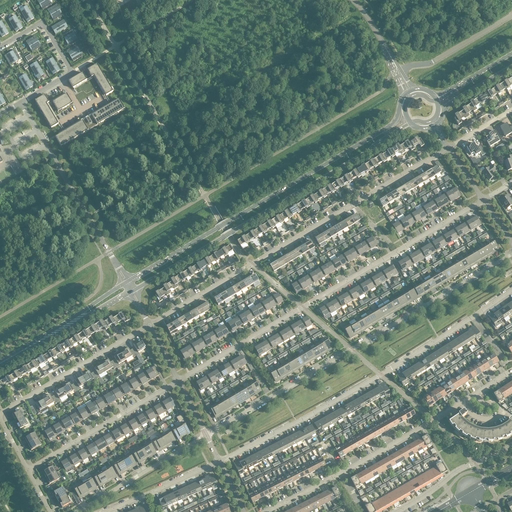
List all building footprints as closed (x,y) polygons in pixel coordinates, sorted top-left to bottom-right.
[(52,4),(48,0),(47,0),(39,5),(43,10),(52,4)] [(48,10),(51,15),(60,10),(57,5),(48,10)] [(24,8),(31,20),(34,18),(27,6),(24,8)] [(27,22),(31,20),(24,8),(20,10),(27,22)] [(63,15),(60,10),(51,15),(54,21),(63,15)] [(15,16),(12,18),(19,30),(23,28),(15,16)] [(16,32),(19,30),(12,18),(9,20),(16,32)] [(1,21),(0,22),(0,26),(5,35),(9,33),(1,21)] [(51,28),(53,31),(66,24),(63,21),(51,28)] [(68,27),(66,24),(53,31),(56,35),(68,27)] [(63,36),(66,41),(75,36),(72,31),(63,36)] [(26,42),(29,47),(38,42),(35,36),(26,42)] [(78,41),(75,36),(66,41),(69,46),(78,41)] [(41,47),(38,42),(29,47),(32,52),(41,47)] [(67,51),(70,56),(79,51),(76,46),(67,51)] [(15,50),(10,53),(15,62),(20,59),(15,50)] [(82,56),(79,51),(70,56),(73,61),(82,56)] [(10,65),(15,62),(10,53),(5,56),(10,65)] [(53,58),(49,60),(56,72),(60,70),(53,58)] [(53,74),(56,72),(49,60),(46,62),(53,74)] [(37,62),(33,64),(40,76),(44,74),(37,62)] [(37,78),(40,76),(33,64),(30,66),(37,78)] [(100,122),(103,121),(104,121),(105,121),(104,120),(107,118),(108,119),(114,115),(114,114),(117,113),(121,111),(120,110),(124,109),(125,109),(119,99),(115,101),(115,100),(110,103),(106,96),(113,92),(113,91),(112,91),(110,88),(111,88),(109,84),(108,85),(106,82),(107,81),(105,78),(104,78),(102,75),(103,75),(99,68),(98,68),(97,65),(97,64),(87,70),(92,77),(87,80),(83,73),(69,81),(73,88),(74,90),(93,78),(109,104),(64,130),(49,105),(53,102),(58,112),(59,111),(62,109),(62,110),(69,106),(68,105),(71,103),(72,104),(67,94),(66,94),(66,93),(49,103),(45,95),(35,101),(35,102),(36,101),(38,104),(37,105),(41,111),(42,111),(44,114),(43,114),(45,118),(46,117),(48,121),(47,121),(47,122),(48,121),(50,124),(49,125),(51,128),(58,124),(63,131),(58,134),(59,135),(55,137),(61,147),(62,146),(61,146),(64,144),(65,145),(68,142),(71,140),(71,141),(78,137),(77,136),(81,134),(81,135),(85,133),(84,132),(87,130),(88,131),(101,123),(100,122)] [(26,74),(22,76),(29,88),(33,86),(26,74)] [(26,91),(29,88),(22,76),(19,78),(26,91)] [(511,79),(511,78),(506,82),(504,82),(504,83),(503,83),(507,90),(510,88),(511,87),(510,86),(511,85),(511,79)] [(507,90),(503,83),(497,87),(495,87),(496,88),(494,89),(498,95),(501,93),(502,92),(502,91),(506,89),(506,90),(507,90)] [(498,95),(494,89),(489,92),(487,92),(487,93),(486,94),(490,100),(493,98),(492,98),(494,97),(493,96),(497,94),(498,95)] [(490,100),(486,94),(480,97),(478,97),(479,98),(477,99),(481,105),(484,103),(485,102),(485,101),(489,99),(489,100),(490,100)] [(481,105),(477,99),(472,102),(470,102),(471,104),(470,105),(474,112),(477,110),(475,108),(477,107),(476,106),(480,104),(481,105)] [(474,112),(470,105),(464,109),(462,109),(463,111),(462,112),(466,119),(469,117),(468,114),(469,114),(469,113),(473,111),(473,112),(474,112)] [(466,119),(462,112),(456,115),(454,115),(456,118),(454,119),(458,125),(461,123),(460,121),(461,120),(465,117),(466,119)] [(511,125),(509,128),(507,123),(500,127),(506,137),(511,134),(511,136),(511,135),(511,125)] [(500,141),(494,131),(489,134),(489,135),(486,137),(488,141),(487,142),(490,147),(500,141)] [(418,140),(417,138),(410,142),(414,149),(414,148),(418,145),(418,146),(419,145),(421,148),(424,146),(420,139),(418,140)] [(409,143),(408,142),(401,146),(405,153),(404,151),(408,149),(409,150),(410,149),(411,151),(414,149),(410,142),(409,143)] [(467,147),(466,147),(471,155),(474,153),(475,156),(480,153),(482,156),(485,154),(481,147),(478,148),(477,146),(476,147),(473,143),(472,144),(471,145),(470,145),(470,144),(466,146),(467,147)] [(399,147),(398,145),(391,150),(395,156),(395,155),(399,152),(399,153),(400,152),(402,155),(405,153),(401,146),(399,147)] [(395,156),(391,150),(383,155),(387,161),(386,160),(390,157),(391,158),(392,157),(392,158),(395,156)] [(387,161),(383,155),(374,160),(378,166),(378,165),(382,162),(382,163),(383,162),(383,163),(387,161)] [(378,166),(374,160),(366,165),(369,171),(370,171),(369,170),(373,168),(375,168),(378,166)] [(369,171),(366,165),(357,170),(361,176),(360,175),(364,173),(365,173),(366,173),(369,171)] [(489,181),(495,177),(492,173),(497,170),(498,170),(494,165),(489,168),(482,172),(486,178),(486,177),(489,181)] [(433,167),(430,169),(435,176),(441,173),(441,175),(445,172),(441,166),(441,167),(438,168),(437,167),(434,168),(433,167)] [(435,176),(430,169),(427,170),(428,172),(426,174),(429,180),(435,176)] [(361,176),(357,170),(349,175),(352,181),(353,181),(352,180),(356,178),(358,178),(361,176)] [(422,174),(419,175),(423,183),(429,180),(426,174),(423,175),(422,174)] [(352,181),(349,175),(340,180),(344,186),(343,185),(347,183),(348,183),(349,183),(352,181)] [(423,183),(419,175),(416,177),(417,179),(414,181),(418,187),(423,183)] [(344,186),(340,180),(332,185),(335,191),(335,190),(339,188),(339,189),(340,188),(341,188),(344,186)] [(410,180),(407,182),(412,190),(418,187),(414,181),(411,182),(410,180)] [(412,190),(407,182),(404,184),(405,186),(402,187),(406,193),(412,190)] [(335,191),(332,185),(323,190),(327,196),(326,195),(330,193),(331,194),(332,193),(335,191)] [(396,189),(400,197),(401,199),(407,196),(406,193),(402,187),(400,189),(399,187),(396,189)] [(456,187),(450,191),(455,199),(462,196),(456,187)] [(400,197),(396,189),(392,191),(394,193),(391,194),(394,200),(400,197)] [(327,196),(323,190),(314,195),(318,202),(318,201),(318,200),(322,198),(322,199),(323,198),(324,198),(327,196)] [(455,199),(450,191),(444,194),(450,203),(455,199)] [(387,194),(384,196),(389,204),(394,200),(391,194),(388,196),(387,194)] [(450,203),(444,194),(439,198),(444,206),(450,203)] [(318,202),(314,195),(306,200),(310,207),(309,205),(313,203),(314,204),(315,203),(318,202)] [(389,204),(384,196),(381,198),(382,200),(379,201),(383,207),(389,204)] [(511,202),(507,196),(501,200),(507,209),(510,206),(511,207),(511,202)] [(444,206),(439,198),(433,201),(438,210),(444,206)] [(310,207),(306,200),(297,205),(301,212),(301,210),(305,208),(305,209),(306,208),(307,208),(310,207)] [(438,210),(433,201),(427,204),(433,213),(438,210)] [(433,213),(427,204),(422,208),(427,216),(433,213)] [(301,212),(297,205),(289,210),(293,217),(292,216),(296,213),(296,214),(298,213),(298,214),(301,212)] [(427,216),(422,208),(416,211),(421,220),(427,216)] [(293,217),(289,210),(280,215),(284,222),(283,221),(287,218),(288,219),(289,218),(289,219),(293,217)] [(421,220),(416,211),(410,214),(415,223),(421,220)] [(415,223),(410,214),(405,218),(410,226),(415,223)] [(284,222),(280,215),(272,221),(275,227),(276,227),(275,226),(279,223),(279,224),(281,223),(281,224),(284,222)] [(352,215),(349,217),(354,224),(360,221),(356,215),(353,216),(352,215)] [(477,216),(471,219),(476,228),(482,224),(477,216)] [(354,224),(349,217),(346,218),(347,220),(345,222),(348,228),(354,224)] [(410,226),(405,218),(399,221),(404,230),(410,226)] [(476,228),(471,219),(465,223),(470,231),(476,228)] [(275,227),(272,221),(263,226),(267,232),(266,231),(270,228),(271,229),(272,228),(272,229),(275,227)] [(404,230),(399,221),(393,225),(398,233),(404,230)] [(341,222),(338,223),(342,231),(348,228),(345,222),(342,223),(341,222)] [(342,231),(338,223),(335,225),(336,227),(333,229),(337,235),(342,231)] [(470,231),(465,223),(459,226),(464,235),(470,231)] [(267,232),(263,226),(255,231),(258,237),(258,236),(262,233),(262,234),(264,233),(264,234),(267,232)] [(464,235),(459,226),(454,230),(459,238),(464,235)] [(329,228),(326,230),(331,238),(337,235),(333,229),(330,230),(329,228)] [(331,238),(326,230),(323,232),(324,234),(321,235),(325,241),(331,238)] [(459,238),(454,230),(448,233),(453,242),(459,238)] [(258,237),(255,231),(246,236),(250,242),(249,241),(253,239),(254,239),(255,238),(255,239),(258,237)] [(453,242),(448,233),(442,236),(447,245),(453,242)] [(319,245),(325,241),(321,235),(319,237),(318,235),(314,237),(319,245)] [(250,242),(246,236),(237,241),(240,246),(245,244),(246,244),(247,244),(250,242)] [(447,245),(442,236),(436,240),(442,248),(447,245)] [(371,238),(365,241),(370,250),(376,246),(371,238)] [(308,244),(305,245),(308,251),(314,248),(310,240),(307,242),(308,244)] [(442,248),(436,240),(431,243),(436,252),(442,248)] [(493,240),(487,243),(493,253),(497,251),(497,250),(498,249),(493,240)] [(370,250),(365,241),(359,245),(364,253),(370,250)] [(436,252),(431,243),(425,246),(430,255),(436,252)] [(493,253),(487,243),(488,245),(482,248),(487,256),(488,255),(489,256),(493,253)] [(233,251),(230,245),(221,251),(225,257),(228,255),(229,254),(228,253),(233,251)] [(301,245),(298,247),(303,255),(308,251),(305,245),(302,247),(301,245)] [(364,253),(359,245),(354,248),(359,257),(364,253)] [(430,255),(425,246),(419,250),(425,258),(430,255)] [(303,255),(298,247),(295,249),(296,251),(293,252),(297,258),(303,255)] [(359,257),(354,248),(348,251),(353,260),(359,257)] [(487,256),(482,248),(476,251),(482,260),(486,258),(485,257),(487,256)] [(425,258),(419,250),(414,253),(419,262),(425,258)] [(225,257),(221,251),(212,256),(216,262),(219,260),(220,259),(220,258),(224,256),(225,257)] [(353,260),(348,251),(342,255),(347,263),(353,260)] [(482,260),(476,251),(471,255),(475,263),(477,262),(477,263),(482,260)] [(290,252),(287,254),(291,262),(297,258),(293,252),(291,254),(290,252)] [(419,262),(414,253),(408,257),(413,265),(419,262)] [(291,262),(287,254),(283,256),(284,257),(282,259),(285,265),(291,262)] [(347,263),(342,255),(337,258),(342,267),(347,263)] [(475,263),(471,255),(465,258),(470,267),(474,264),(475,263)] [(216,262),(212,256),(204,261),(208,267),(211,265),(210,265),(212,264),(211,263),(215,261),(216,262)] [(413,265),(408,257),(402,260),(408,268),(413,265)] [(342,267),(337,258),(331,262),(336,270),(342,267)] [(470,267),(465,258),(459,261),(464,269),(466,268),(466,269),(470,267)] [(278,259),(275,261),(280,268),(285,265),(282,259),(279,261),(278,259)] [(408,268),(402,260),(397,263),(402,272),(408,268)] [(208,267),(204,261),(195,266),(199,272),(202,270),(203,269),(203,268),(207,266),(207,267),(208,267)] [(280,268),(275,261),(272,263),(273,264),(270,266),(274,272),(280,268)] [(464,269),(459,261),(454,265),(459,274),(463,271),(462,270),(464,269)] [(336,270),(331,262),(325,265),(330,274),(336,270)] [(330,274),(325,265),(319,268),(325,277),(330,274)] [(393,265),(387,269),(392,277),(398,274),(393,265)] [(459,274),(454,265),(448,268),(453,276),(454,275),(455,276),(459,274)] [(199,272),(195,266),(187,271),(191,277),(194,275),(193,275),(195,274),(194,274),(198,271),(199,272)] [(325,277),(319,268),(314,272),(319,280),(325,277)] [(453,276),(448,268),(442,272),(447,280),(452,278),(451,277),(453,276)] [(392,277),(387,269),(382,272),(387,281),(392,277)] [(191,277),(187,271),(178,276),(182,282),(185,280),(186,279),(190,276),(190,277),(191,277)] [(319,280),(314,272),(308,275),(313,284),(319,280)] [(387,281),(382,272),(376,276),(381,284),(387,281)] [(447,280),(442,272),(437,275),(441,283),(443,282),(443,283),(447,280)] [(251,275),(248,277),(253,284),(259,281),(255,275),(252,276),(251,275)] [(313,284),(308,275),(302,278),(308,287),(313,284)] [(441,283),(437,275),(431,278),(436,287),(440,285),(440,284),(441,283)] [(182,282),(178,276),(171,280),(172,282),(171,283),(175,289),(178,287),(176,285),(178,284),(177,284),(181,281),(182,282)] [(381,284),(376,276),(370,279),(375,288),(381,284)] [(253,284),(248,277),(245,278),(246,280),(243,282),(247,288),(253,284)] [(308,287),(302,278),(297,282),(302,290),(308,287)] [(436,287),(431,278),(425,282),(430,290),(432,289),(436,287)] [(375,288),(370,279),(365,282),(370,291),(375,288)] [(240,282),(237,283),(241,291),(247,288),(243,282),(241,283),(240,282)] [(302,290),(297,282),(291,285),(296,294),(302,290)] [(370,291),(365,282),(359,286),(364,294),(370,291)] [(430,290),(425,282),(420,285),(425,294),(429,291),(428,291),(430,290)] [(175,289),(171,283),(164,287),(164,288),(163,289),(167,296),(170,294),(169,292),(170,291),(169,290),(174,288),(174,289),(175,289)] [(241,291),(237,283),(234,285),(235,287),(232,289),(235,295),(241,291)] [(425,294),(420,285),(414,288),(418,296),(420,295),(421,296),(425,294)] [(364,294),(359,286),(353,289),(358,298),(364,294)] [(228,288),(225,290),(230,298),(235,295),(232,289),(229,290),(228,288)] [(167,296),(163,289),(156,293),(157,295),(155,296),(159,303),(162,301),(161,298),(162,298),(162,297),(166,294),(167,296)] [(358,298),(353,289),(348,292),(353,301),(358,298)] [(230,298),(225,290),(222,292),(223,294),(220,295),(224,301),(230,298)] [(353,301),(348,292),(342,296),(347,304),(353,301)] [(407,292),(401,296),(407,305),(411,302),(410,301),(412,300),(407,292)] [(278,293),(272,297),(277,305),(283,302),(278,293)] [(218,305),(224,301),(220,295),(218,297),(217,295),(213,297),(218,305)] [(347,304),(342,296),(336,299),(341,308),(347,304)] [(407,305),(401,296),(396,299),(400,307),(402,306),(403,307),(407,305)] [(277,305),(272,297),(266,300),(271,309),(277,305)] [(341,308),(336,299),(330,303),(336,311),(341,308)] [(400,307),(396,299),(390,302),(395,311),(399,309),(399,308),(400,307)] [(271,309),(266,300),(261,303),(266,312),(271,309)] [(204,305),(201,307),(205,313),(211,309),(206,301),(203,303),(204,305)] [(395,311),(390,302),(384,306),(389,314),(391,313),(391,314),(395,311)] [(266,312),(261,303),(255,307),(260,315),(266,312)] [(336,311),(330,303),(325,306),(330,315),(336,311)] [(511,313),(511,312),(507,305),(504,306),(505,307),(503,309),(508,316),(511,313)] [(198,306),(195,308),(199,316),(205,313),(201,307),(199,308),(198,306)] [(330,315),(325,306),(319,309),(324,318),(330,315)] [(389,314),(384,306),(379,309),(384,318),(388,316),(388,315),(389,314)] [(260,315),(255,307),(249,310),(254,319),(260,315)] [(199,316),(195,308),(192,310),(193,312),(190,313),(193,320),(199,316)] [(384,318),(379,309),(373,313),(378,321),(379,320),(380,320),(384,318)] [(508,316),(503,309),(501,310),(500,309),(498,311),(503,319),(508,316)] [(254,319),(249,310),(244,313),(249,322),(254,319)] [(503,319),(498,311),(496,312),(496,313),(494,315),(500,324),(500,323),(499,322),(503,319)] [(186,313),(183,315),(188,323),(193,320),(190,313),(187,315),(186,313)] [(249,322),(244,313),(238,317),(243,325),(249,322)] [(378,321),(373,313),(367,316),(373,325),(377,322),(376,322),(378,321)] [(121,314),(114,318),(118,325),(118,323),(122,321),(122,322),(123,321),(125,323),(128,321),(124,314),(122,315),(121,314)] [(188,323),(183,315),(180,317),(181,319),(178,320),(182,326),(188,323)] [(500,324),(494,315),(492,316),(491,315),(489,317),(491,321),(490,322),(494,328),(500,324)] [(373,325),(367,316),(362,319),(366,327),(368,326),(368,327),(373,325)] [(112,317),(105,322),(109,328),(108,327),(112,324),(113,325),(114,324),(115,327),(118,325),(114,318),(113,319),(112,317)] [(243,325),(238,317),(232,320),(237,329),(243,325)] [(312,325),(307,317),(301,320),(306,329),(312,325)] [(366,327),(362,319),(356,323),(361,331),(365,329),(365,328),(366,327)] [(175,320),(171,322),(176,330),(182,326),(178,320),(176,322),(175,320)] [(237,329),(232,320),(226,324),(231,332),(237,329)] [(306,329),(301,320),(295,323),(300,332),(306,329)] [(102,321),(95,325),(99,331),(99,330),(103,328),(103,329),(104,328),(106,330),(109,328),(105,322),(103,322),(102,321)] [(176,330),(171,322),(168,324),(169,326),(167,327),(167,328),(167,329),(171,335),(178,332),(176,330)] [(300,332),(295,323),(289,327),(295,335),(300,332)] [(361,331),(356,323),(350,326),(350,325),(349,325),(355,334),(357,333),(357,334),(361,331)] [(99,331),(95,325),(87,330),(91,336),(90,335),(94,333),(95,334),(96,333),(99,331)] [(230,333),(225,325),(219,328),(224,337),(230,333)] [(355,334),(349,325),(344,328),(350,338),(354,336),(353,335),(355,334)] [(295,335),(289,327),(284,330),(289,339),(295,335)] [(473,329),(471,331),(476,340),(481,337),(475,327),(472,328),(473,329)] [(224,337),(219,328),(213,332),(218,340),(224,337)] [(91,336),(87,330),(78,335),(82,342),(82,341),(82,340),(86,338),(86,339),(87,338),(91,336)] [(289,339),(284,330),(278,334),(283,342),(289,339)] [(476,340),(471,331),(468,332),(468,331),(466,333),(471,341),(475,338),(476,340)] [(218,340),(213,332),(207,335),(212,343),(218,340)] [(471,341),(466,333),(463,334),(464,335),(462,337),(466,344),(471,341)] [(283,342),(278,334),(272,337),(278,346),(283,342)] [(82,342),(78,335),(70,340),(73,347),(74,347),(73,345),(77,343),(77,344),(79,343),(82,342)] [(212,343),(207,335),(202,338),(207,347),(212,343)] [(278,346),(272,337),(267,340),(272,349),(278,346)] [(466,344),(462,337),(459,338),(459,337),(456,338),(462,347),(466,344)] [(207,347),(202,338),(196,342),(201,350),(207,347)] [(327,338),(321,342),(327,352),(331,349),(330,349),(332,348),(327,338)] [(462,347),(456,338),(454,340),(455,341),(453,342),(457,350),(462,347)] [(73,347),(70,340),(61,345),(65,352),(64,350),(68,348),(69,349),(70,348),(73,347)] [(272,349),(267,340),(261,344),(266,352),(272,349)] [(135,348),(133,350),(136,356),(139,354),(138,353),(145,349),(143,344),(142,343),(139,344),(138,342),(133,345),(135,348)] [(201,350),(196,342),(190,345),(195,354),(201,350)] [(327,352),(321,342),(321,343),(316,346),(321,354),(322,353),(323,354),(327,352)] [(457,350),(453,342),(450,344),(449,343),(447,344),(453,353),(457,350)] [(266,352),(261,344),(255,347),(260,356),(266,352)] [(453,353),(447,344),(445,345),(446,347),(443,348),(448,356),(453,353)] [(65,352),(61,345),(53,350),(56,357),(57,357),(56,356),(60,353),(60,354),(62,353),(62,354),(65,352)] [(195,354),(190,345),(185,348),(190,357),(195,354)] [(321,354),(316,346),(310,350),(315,359),(320,356),(319,355),(321,354)] [(125,353),(122,354),(126,360),(132,356),(133,358),(136,356),(133,350),(130,351),(128,348),(124,351),(125,353)] [(190,357),(185,348),(179,352),(184,361),(190,357)] [(448,356),(443,348),(441,350),(440,349),(438,350),(444,358),(448,356)] [(56,357),(53,350),(44,355),(48,362),(47,361),(51,358),(52,359),(53,358),(53,359),(56,357)] [(315,359),(310,350),(305,353),(309,361),(311,360),(311,361),(315,359)] [(444,358),(438,350),(436,351),(437,352),(434,354),(439,361),(444,358)] [(309,361),(305,353),(299,357),(304,365),(308,363),(308,362),(309,361)] [(116,360),(113,361),(117,368),(120,366),(119,364),(126,360),(122,354),(119,356),(118,354),(114,357),(116,360)] [(439,361),(434,354),(432,355),(431,354),(429,356),(434,364),(439,361)] [(498,362),(493,354),(489,357),(494,365),(498,362)] [(48,362),(44,355),(36,361),(39,367),(39,366),(43,363),(43,364),(44,363),(45,364),(48,362)] [(241,356),(235,359),(240,368),(246,364),(241,356)] [(434,364),(429,356),(427,357),(428,358),(425,360),(430,367),(434,364)] [(304,365),(299,357),(293,360),(298,368),(300,367),(300,368),(304,365)] [(494,365),(489,357),(485,360),(490,368),(494,365)] [(240,368),(235,359),(229,363),(234,371),(240,368)] [(105,364),(102,366),(106,372),(113,368),(114,369),(117,368),(113,361),(110,363),(109,360),(104,363),(105,364)] [(298,368),(293,360),(288,363),(293,372),(297,370),(296,369),(298,368)] [(430,367),(425,360),(423,361),(422,360),(420,361),(425,370),(430,367)] [(490,368),(485,360),(480,363),(485,370),(490,368)] [(39,367),(36,361),(27,366),(31,372),(30,371),(34,368),(35,369),(36,368),(36,369),(39,367)] [(425,370),(420,361),(418,363),(419,364),(416,365),(421,373),(425,370)] [(234,371),(229,363),(223,366),(228,375),(234,371)] [(293,372),(288,363),(282,367),(287,375),(288,374),(289,374),(293,372)] [(485,370),(480,363),(476,365),(481,373),(485,370)] [(421,373),(416,365),(414,367),(413,366),(411,367),(416,376),(421,373)] [(481,373),(476,365),(472,368),(477,376),(481,373)] [(31,372),(27,366),(18,371),(22,377),(22,376),(26,373),(26,374),(27,373),(28,374),(31,372)] [(96,372),(93,373),(97,379),(100,378),(99,376),(106,372),(102,366),(100,367),(99,366),(94,368),(96,372)] [(155,366),(146,371),(151,380),(159,375),(155,366)] [(228,375),(223,366),(218,369),(223,378),(228,375)] [(287,375),(282,367),(276,370),(276,368),(275,369),(281,379),(285,376),(287,375)] [(416,376),(411,367),(409,368),(409,370),(407,371),(412,379),(416,376)] [(477,376),(472,368),(467,371),(472,379),(477,376)] [(223,378),(218,369),(212,373),(217,381),(223,378)] [(281,379),(275,369),(270,372),(275,381),(277,380),(277,381),(281,379)] [(22,377),(18,371),(10,376),(14,382),(13,381),(17,379),(18,379),(19,378),(19,379),(22,377)] [(151,380),(146,371),(137,376),(142,385),(151,380)] [(412,379),(407,371),(404,373),(404,372),(402,373),(408,383),(407,381),(412,379)] [(472,379),(467,371),(463,374),(468,381),(472,379)] [(85,376),(83,378),(86,384),(93,379),(94,381),(97,379),(93,373),(91,375),(89,372),(84,374),(85,376)] [(217,381),(212,373),(206,376),(211,385),(217,381)] [(408,383),(402,373),(399,375),(400,376),(398,377),(403,386),(408,383)] [(468,381),(463,374),(459,376),(464,384),(468,381)] [(14,382),(10,376),(1,381),(5,387),(5,386),(9,384),(10,384),(11,384),(14,382)] [(142,385),(137,376),(129,381),(134,390),(142,385)] [(211,385),(206,376),(201,380),(206,388),(211,385)] [(464,384),(459,376),(454,379),(459,387),(464,384)] [(76,383),(74,385),(77,391),(80,389),(79,388),(86,384),(83,378),(80,379),(79,377),(75,380),(76,383)] [(459,387),(454,379),(450,382),(455,390),(459,387)] [(206,388),(201,380),(195,383),(199,392),(206,388)] [(134,390),(129,381),(120,386),(125,395),(134,390)] [(255,381),(249,384),(255,394),(260,392),(259,391),(261,390),(255,381)] [(455,390),(450,382),(446,384),(451,392),(455,390)] [(66,388),(63,389),(67,395),(74,391),(75,393),(77,391),(74,385),(71,386),(69,383),(65,386),(66,388)] [(255,394),(249,384),(250,385),(245,389),(249,397),(251,396),(251,397),(255,394)] [(382,385),(380,386),(385,396),(390,393),(385,384),(383,386),(382,385)] [(451,392),(446,384),(441,387),(446,395),(451,392)] [(125,395),(120,386),(112,391),(117,400),(125,395)] [(385,396),(380,386),(377,387),(378,388),(376,390),(380,398),(384,395),(385,396)] [(511,394),(507,386),(502,389),(508,396),(511,394)] [(446,395),(441,387),(437,390),(442,398),(446,395)] [(57,395),(54,396),(58,403),(61,401),(60,399),(67,395),(63,389),(61,391),(60,389),(55,392),(57,395)] [(249,397),(245,389),(239,392),(244,401),(248,398),(249,397)] [(508,396),(502,389),(498,391),(503,399),(508,396)] [(380,398),(376,390),(373,391),(372,390),(370,391),(375,400),(380,398)] [(442,398),(437,390),(433,393),(438,401),(442,398)] [(117,400),(112,391),(103,396),(109,405),(117,400)] [(375,400),(370,391),(368,393),(369,394),(366,395),(371,403),(375,400)] [(503,399),(498,391),(493,395),(495,399),(496,398),(499,402),(503,399)] [(244,401),(239,392),(233,395),(238,403),(240,403),(244,401)] [(438,401),(433,393),(429,395),(434,403),(438,401)] [(46,399),(44,401),(47,407),(54,403),(55,404),(58,403),(54,396),(52,398),(50,395),(45,398),(46,399)] [(238,403),(233,395),(228,399),(233,408),(237,405),(236,404),(238,403)] [(371,403),(366,395),(364,397),(363,395),(361,397),(366,406),(371,403)] [(434,403),(429,395),(424,398),(429,406),(434,403)] [(109,405),(103,396),(95,401),(100,410),(109,405)] [(171,397),(162,402),(167,411),(176,406),(171,397)] [(366,406),(361,397),(359,398),(359,399),(357,400),(361,408),(366,406)] [(233,408),(228,399),(222,402),(227,410),(228,409),(229,410),(233,408)] [(361,408),(357,400),(354,402),(354,401),(351,402),(356,411),(361,408)] [(38,414),(41,412),(42,413),(48,409),(47,407),(44,401),(41,402),(40,401),(35,403),(37,406),(34,408),(38,414)] [(100,410),(95,401),(86,407),(92,415),(100,410)] [(167,411),(162,402),(154,407),(159,416),(167,411)] [(227,410),(222,402),(216,405),(216,404),(215,404),(221,414),(225,412),(225,411),(227,410)] [(356,411),(351,402),(349,403),(350,404),(347,406),(352,414),(356,411)] [(217,417),(221,414),(215,404),(211,407),(209,403),(205,405),(209,413),(210,413),(212,412),(215,417),(217,416),(217,417)] [(352,414),(347,406),(345,407),(344,406),(342,407),(347,416),(352,414)] [(410,407),(406,409),(411,417),(415,415),(410,406),(409,406),(410,407)] [(92,415),(86,407),(78,412),(83,420),(92,415)] [(159,416),(154,407),(145,412),(150,421),(159,416)] [(347,416),(342,407),(340,409),(340,410),(338,411),(342,419),(347,416)] [(411,417),(406,409),(402,411),(407,419),(411,417)] [(16,418),(18,421),(24,418),(22,415),(23,415),(21,410),(12,415),(15,419),(16,418)] [(342,419),(338,411),(335,413),(335,411),(333,413),(338,421),(342,419)] [(407,419),(402,411),(398,413),(403,422),(407,419)] [(465,415),(463,411),(458,414),(459,415),(449,422),(452,426),(453,425),(456,428),(455,429),(459,433),(460,431),(463,434),(462,435),(466,438),(467,436),(470,438),(470,439),(475,441),(475,439),(479,440),(479,441),(484,442),(484,441),(488,441),(488,442),(493,442),(493,440),(497,440),(497,441),(502,440),(502,438),(505,437),(506,438),(511,436),(510,434),(511,432),(511,418),(508,421),(509,421),(507,423),(501,427),(495,429),(488,430),(481,429),(475,428),(469,425),(464,420),(462,418),(465,415)] [(83,420),(78,412),(70,417),(75,425),(83,420)] [(150,421),(145,412),(137,417),(142,426),(150,421)] [(338,421),(333,413),(330,414),(331,415),(329,416),(333,424),(338,421)] [(403,422),(398,413),(394,416),(399,424),(403,422)] [(333,424),(329,416),(326,418),(325,417),(323,418),(328,427),(333,424)] [(399,424),(394,416),(390,418),(395,426),(399,424)] [(75,425),(70,417),(61,422),(66,430),(75,425)] [(142,426),(137,417),(128,422),(133,431),(142,426)] [(25,420),(24,418),(18,421),(19,424),(17,425),(20,429),(29,425),(26,420),(25,420)] [(328,427),(323,418),(321,419),(322,420),(319,422),(324,429),(328,427)] [(395,426),(390,418),(386,420),(391,428),(395,426)] [(182,419),(180,421),(179,421),(181,425),(187,435),(190,433),(185,424),(182,419)] [(391,428),(386,420),(383,422),(387,431),(391,428)] [(66,430),(61,422),(53,427),(58,435),(66,430)] [(133,431),(128,422),(120,427),(125,436),(133,431)] [(325,432),(324,429),(319,422),(317,423),(316,422),(314,423),(320,434),(325,432)] [(387,431),(383,422),(379,425),(383,433),(387,431)] [(187,435),(181,425),(177,428),(176,427),(172,429),(178,439),(183,436),(183,437),(187,435)] [(383,433),(379,425),(375,427),(379,435),(383,433)] [(316,434),(312,426),(309,427),(308,426),(306,427),(311,436),(316,434)] [(58,435),(53,427),(44,432),(49,440),(58,435)] [(125,436),(120,427),(111,432),(116,441),(125,436)] [(312,439),(311,436),(306,427),(304,428),(304,430),(302,431),(306,439),(307,441),(312,439)] [(379,435),(375,427),(371,429),(375,437),(379,435)] [(375,437),(371,429),(367,431),(372,439),(375,437)] [(166,434),(162,437),(167,446),(171,444),(171,443),(175,441),(169,430),(165,433),(166,434)] [(306,439),(302,431),(299,432),(299,431),(297,432),(301,441),(306,439)] [(372,439),(367,431),(363,434),(368,442),(372,439)] [(25,438),(28,444),(39,439),(35,432),(25,438)] [(116,441),(111,432),(103,437),(108,446),(116,441)] [(301,441),(297,432),(294,433),(295,435),(292,436),(296,444),(301,441)] [(368,442),(363,434),(359,436),(364,444),(368,442)] [(296,444),(292,436),(290,437),(289,436),(287,437),(292,446),(296,444)] [(364,444),(359,436),(355,438),(360,446),(364,444)] [(428,436),(427,436),(422,439),(427,447),(431,444),(429,440),(430,440),(428,436)] [(108,446),(103,437),(94,442),(100,451),(108,446)] [(167,446),(162,437),(157,440),(156,438),(152,441),(158,451),(163,448),(163,449),(167,446)] [(292,446),(287,437),(285,438),(285,440),(283,441),(287,449),(292,446)] [(360,446),(355,438),(351,440),(356,448),(360,446)] [(42,445),(39,439),(28,444),(31,450),(42,445)] [(427,447),(422,439),(418,441),(422,449),(427,447)] [(356,448),(351,440),(347,442),(352,451),(356,448)] [(287,449),(283,441),(280,442),(280,441),(277,442),(282,451),(287,449)] [(422,449),(418,441),(413,444),(418,452),(422,449)] [(100,451),(94,442),(86,447),(91,456),(100,451)] [(147,446),(142,449),(148,458),(151,456),(151,455),(156,452),(150,442),(146,444),(147,446)] [(282,451),(277,442),(275,443),(276,444),(273,446),(277,454),(282,451)] [(352,451),(347,442),(343,445),(348,453),(352,451)] [(418,452),(413,444),(409,446),(413,455),(418,452)] [(348,453),(343,445),(340,447),(344,455),(348,453)] [(277,454),(273,446),(271,447),(270,446),(268,447),(272,456),(277,454)] [(413,455),(409,446),(404,449),(409,457),(413,455)] [(93,460),(91,456),(86,447),(78,452),(83,461),(89,458),(91,461),(93,460)] [(272,456),(268,447),(265,448),(266,449),(263,451),(268,459),(272,456)] [(344,455),(340,447),(336,449),(335,449),(340,457),(344,455)] [(148,458),(142,449),(137,451),(136,450),(132,452),(138,463),(143,460),(144,460),(148,458)] [(409,457),(404,449),(400,451),(405,460),(409,457)] [(268,459),(263,451),(261,452),(260,451),(258,452),(263,461),(268,459)] [(405,460),(400,451),(395,454),(400,462),(405,460)] [(83,461),(78,452),(69,457),(74,466),(83,461)] [(263,461),(258,452),(256,453),(256,454),(254,456),(258,464),(263,461)] [(127,457),(122,460),(128,470),(132,468),(131,467),(136,464),(130,454),(126,456),(127,457)] [(400,462),(395,454),(391,457),(396,465),(400,462)] [(258,464),(254,456),(251,457),(251,456),(248,457),(253,466),(258,464)] [(74,466),(69,457),(60,463),(66,471),(74,466)] [(253,466),(248,457),(246,458),(247,459),(244,461),(248,468),(253,466)] [(325,466),(320,457),(317,459),(321,468),(325,466)] [(396,465),(391,457),(387,459),(391,467),(396,465)] [(321,468),(317,459),(313,461),(317,470),(321,468)] [(391,467),(387,459),(382,462),(387,470),(391,467)] [(128,470),(122,460),(117,463),(117,462),(113,464),(119,474),(123,471),(124,472),(128,470)] [(248,468),(244,461),(242,462),(241,461),(239,462),(244,472),(244,471),(248,468)] [(317,470),(313,461),(309,463),(313,472),(317,470)] [(244,472),(239,462),(236,463),(237,464),(235,466),(239,475),(244,472)] [(387,470),(382,462),(378,464),(382,472),(387,470)] [(313,472),(309,463),(305,466),(309,474),(313,472)] [(442,463),(436,466),(442,476),(442,474),(447,471),(442,463)] [(382,472),(378,464),(373,467),(378,475),(382,472)] [(107,469),(102,472),(108,482),(112,479),(112,478),(116,476),(110,465),(106,468),(107,469)] [(43,472),(46,478),(57,472),(53,466),(43,472)] [(309,474),(305,466),(301,468),(305,476),(309,474)] [(442,476),(436,466),(437,467),(432,470),(437,480),(437,479),(442,476)] [(378,475),(373,467),(369,469),(374,477),(378,475)] [(305,476),(301,468),(297,470),(301,478),(305,476)] [(374,477),(369,469),(364,472),(369,480),(374,477)] [(301,478),(297,470),(293,472),(297,480),(301,478)] [(437,480),(432,470),(426,473),(431,482),(436,479),(437,480)] [(60,479),(57,472),(46,478),(49,484),(60,479)] [(108,482),(102,472),(98,475),(97,473),(93,476),(99,486),(104,483),(104,484),(108,482)] [(297,480),(293,472),(289,474),(293,482),(297,480)] [(369,480),(364,472),(360,474),(365,482),(369,480)] [(431,482),(426,473),(421,476),(426,485),(431,482)] [(293,482),(289,474),(284,476),(289,484),(293,482)] [(365,482),(360,474),(356,477),(360,485),(365,482)] [(210,476),(207,477),(212,488),(217,485),(213,476),(210,477),(210,476)] [(289,484),(284,476),(280,478),(285,486),(289,484)] [(426,485),(421,476),(415,480),(420,488),(426,485)] [(87,481),(83,484),(88,493),(92,491),(92,490),(97,487),(91,477),(87,479),(87,481)] [(212,488),(207,477),(205,478),(205,479),(203,480),(206,488),(211,486),(212,488)] [(360,485),(356,477),(350,480),(352,484),(353,484),(355,488),(360,485)] [(285,486),(280,478),(276,480),(281,488),(285,486)] [(200,480),(197,481),(201,491),(206,488),(203,480),(200,482),(200,480)] [(281,488),(276,480),(272,482),(277,490),(281,488)] [(420,488),(415,480),(410,483),(415,491),(420,488)] [(201,491),(197,481),(195,482),(196,484),(193,485),(197,493),(201,491)] [(277,490),(272,482),(268,484),(273,492),(277,490)] [(415,491),(410,483),(404,486),(409,495),(415,491)] [(88,493),(83,484),(78,486),(77,485),(73,487),(79,498),(84,495),(84,496),(88,493)] [(273,492),(268,484),(264,486),(269,494),(273,492)] [(190,485),(187,486),(192,495),(197,493),(193,485),(190,486),(190,485)] [(192,495),(187,486),(185,487),(186,488),(183,489),(187,497),(192,495)] [(269,494),(264,486),(260,488),(265,496),(269,494)] [(409,495),(404,486),(399,489),(404,498),(409,495)] [(337,487),(336,487),(331,490),(336,498),(341,496),(339,491),(337,487)] [(54,493),(56,496),(55,496),(57,501),(67,496),(63,488),(54,493)] [(265,496),(260,488),(256,490),(261,498),(265,496)] [(180,489),(178,490),(182,500),(187,497),(183,489),(180,491),(180,489)] [(404,498),(399,489),(393,492),(398,501),(404,498)] [(182,500),(178,490),(175,491),(176,493),(173,494),(177,502),(182,500)] [(261,498),(256,490),(252,492),(257,501),(261,498)] [(336,498),(331,490),(327,492),(331,500),(336,498)] [(257,501),(252,492),(249,494),(248,494),(253,503),(257,501)] [(331,500),(327,492),(322,494),(327,503),(331,500)] [(398,501),(393,492),(388,495),(393,504),(398,501)] [(170,494),(168,495),(172,504),(177,502),(173,494),(171,495),(170,494)] [(327,503),(322,494),(318,497),(322,505),(327,503)] [(172,504),(168,495),(165,496),(166,497),(163,498),(168,508),(167,506),(172,504)] [(393,504),(388,495),(382,498),(387,507),(393,504)] [(71,503),(67,496),(57,501),(59,505),(60,504),(62,508),(71,503)] [(322,505),(318,497),(313,499),(318,507),(322,505)] [(160,504),(159,504),(162,511),(168,508),(163,498),(161,499),(161,498),(158,499),(160,504)] [(387,507),(382,498),(377,501),(382,510),(387,507)] [(318,507),(313,499),(309,501),(313,510),(318,507)] [(308,511),(313,510),(309,501),(304,504),(308,511)] [(378,511),(382,510),(377,501),(372,504),(371,503),(375,511),(378,511)] [(375,511),(371,503),(365,507),(368,511),(375,511)]
